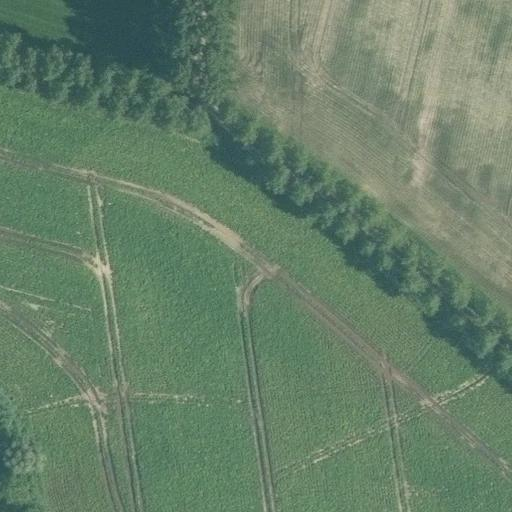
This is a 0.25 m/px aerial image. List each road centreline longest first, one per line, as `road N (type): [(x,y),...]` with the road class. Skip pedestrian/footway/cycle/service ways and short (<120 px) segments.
road 1 (track): [(511,350),(194,98)]
road 2 (track): [(194,98),(117,89),(0,59)]
